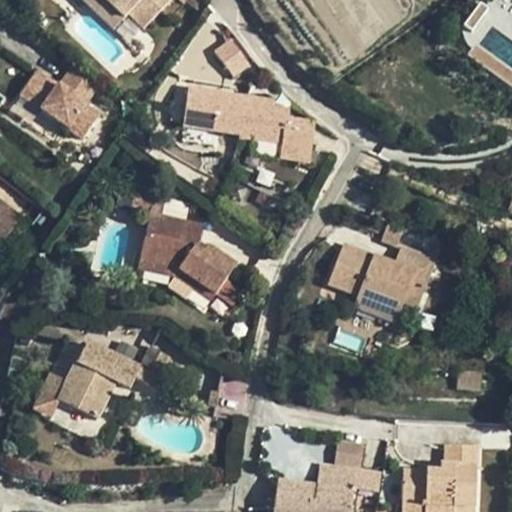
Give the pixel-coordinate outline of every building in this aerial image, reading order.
[(127,20),(106,0),(85,0),(116,31),(127,20)] [(176,0),(106,0),(127,20),(131,16),(145,30),(176,0)] [(226,45),(242,70),(259,60),(243,35),(226,45)] [(37,72),(19,98),(41,113),(67,131),(82,142),(99,117),(37,72)] [(197,78),(189,117),(245,129),(253,89),(197,78)] [(280,95),(253,89),(245,129),(244,133),(288,141),(286,155),(314,161),(319,134),(293,129),(295,114),(297,108),(279,105),(280,95)] [(67,131),(41,113),(38,117),(65,135),(67,131)] [(322,119),(296,114),(293,129),(319,134),(322,119)] [(131,210),(149,214),(160,217),(165,196),(134,190),(131,210)] [(0,244),(23,218),(0,198),(0,244)] [(195,245),(200,241),(202,225),(160,217),(149,214),(139,264),(178,271),(214,297),(235,267),(206,246),(200,250),(195,245)] [(206,246),(200,241),(195,245),(200,250),(206,246)] [(394,264),(384,260),(382,264),(374,262),(375,257),(343,244),(327,284),(357,295),(353,308),(395,324),(402,305),(409,287),(424,292),(436,260),(400,246),(394,264)] [(214,297),(178,271),(139,264),(138,272),(173,278),(166,287),(182,299),(190,289),(210,303),(214,297)] [(418,310),(424,292),(409,287),(402,305),(418,310)] [(134,379),(139,367),(88,343),(68,383),(58,403),(95,421),(114,383),(130,390),(134,379)] [(139,367),(134,379),(155,388),(170,357),(149,347),(139,367)] [(32,411),(49,420),(58,403),(68,383),(50,374),(32,411)] [(218,408),(221,393),(210,391),(207,406),(218,408)] [(446,467),(442,467),(442,473),(430,472),(403,470),(401,511),(473,511),(477,447),(448,445),(446,467)] [(317,486),(315,486),(314,492),(306,492),(307,484),(279,481),(274,511),(347,511),(354,470),(321,465),(317,486)]
